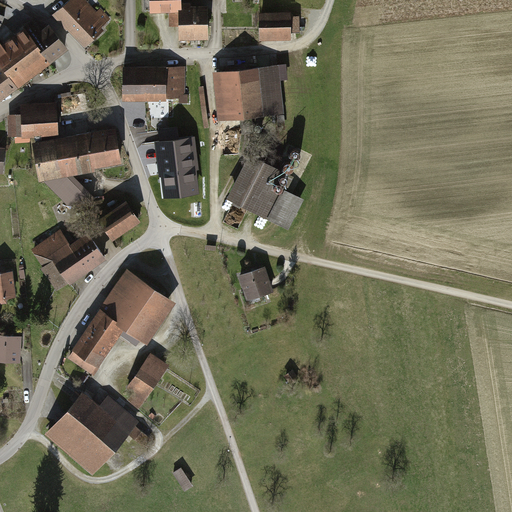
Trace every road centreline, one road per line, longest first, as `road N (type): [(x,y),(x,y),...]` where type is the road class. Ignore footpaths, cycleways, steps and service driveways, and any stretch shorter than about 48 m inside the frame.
road 1 (residential): [(161,231),(256,511)]
road 2 (residential): [(0,457),(27,427),(77,313),(115,264),(161,231)]
road 3 (residential): [(93,67),(142,55),(287,47)]
road 4 (track): [(331,264),(511,304)]
road 5 (track): [(208,53),(217,152),(213,236)]
road 6 (residential): [(93,67),(161,231)]
road 7 (residential): [(161,231),(331,264)]
